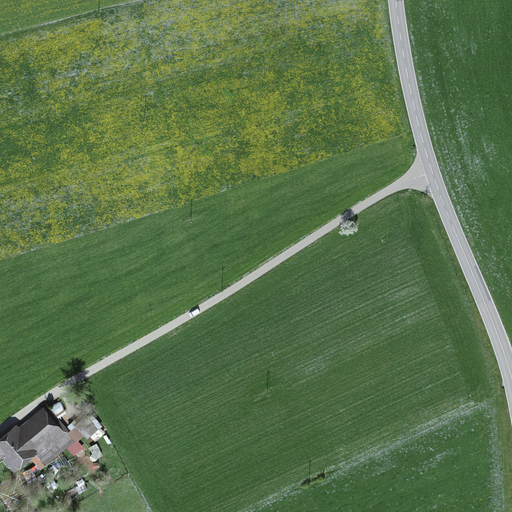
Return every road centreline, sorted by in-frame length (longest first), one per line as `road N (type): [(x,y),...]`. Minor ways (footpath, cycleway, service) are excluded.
road 1 (unclassified): [(432,172),(393,186),(0,429)]
road 2 (tertiary): [(432,172),(511,380)]
road 3 (tertiary): [(396,0),(432,172)]
